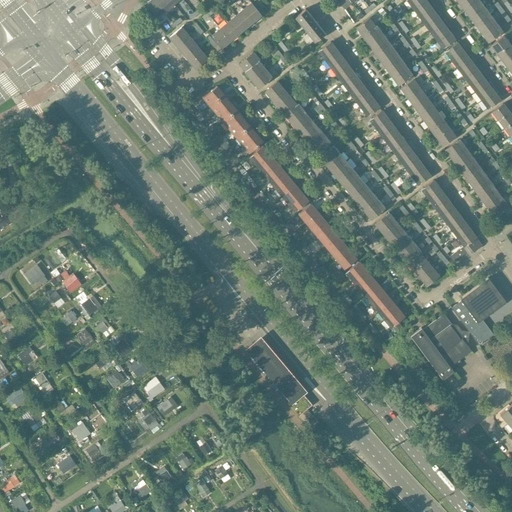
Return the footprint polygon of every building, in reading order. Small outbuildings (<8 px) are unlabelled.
[(156,0),(150,0),(146,4),(156,15),(158,17),(166,11),(156,0)] [(170,0),(156,0),(166,11),(174,4),(170,0)] [(351,2),(349,0),(336,0),(344,9),(344,8),(351,2)] [(422,0),(405,0),(412,8),(422,0)] [(425,0),(422,0),(412,8),(418,16),(430,6),(425,0)] [(459,0),(458,1),(464,9),(475,0),(459,0)] [(479,0),(475,0),(464,9),(470,17),(484,7),(479,0)] [(390,5),(387,1),(384,4),(390,12),(392,9),(389,5),(390,5)] [(260,14),(251,3),(244,9),(253,21),(260,14)] [(436,15),(430,6),(418,16),(424,24),(436,15)] [(484,7),(470,17),(476,25),(490,14),(484,7)] [(253,21),(244,9),(236,16),(245,27),(253,21)] [(315,21),(305,9),(304,9),(305,9),(296,17),(296,16),(295,17),(305,29),(315,21)] [(490,14),(476,25),(482,33),(496,22),(490,14)] [(436,15),(424,24),(430,32),(442,23),(436,15)] [(245,27),(236,16),(228,22),(237,34),(245,27)] [(368,18),(356,27),(362,35),(374,27),(368,18)] [(325,34),(315,21),(305,29),(315,42),(316,41),(315,41),(324,34),(325,34)] [(237,34),(228,22),(220,29),(230,40),(237,34)] [(496,22),(482,33),(488,41),(500,33),(500,32),(502,31),(496,22)] [(442,23),(430,32),(436,40),(448,31),(442,23)] [(374,27),(362,35),(368,43),(382,33),(376,25),(374,27)] [(181,27),(169,37),(176,44),(187,35),(181,27)] [(230,40),(220,29),(212,36),(221,47),(230,40)] [(448,31),(436,40),(442,48),(444,47),(454,39),(448,31)] [(382,33),(368,43),(374,51),(388,41),(382,33)] [(187,35),(176,44),(182,52),(194,43),(187,35)] [(491,45),(497,53),(509,44),(503,36),(491,45)] [(388,41),(374,51),(380,59),(394,49),(388,41)] [(318,51),(324,60),(337,50),(330,42),(320,49),(320,50),(318,51)] [(444,52),(451,60),(463,51),(457,42),(446,50),(447,50),(444,52)] [(194,43),(182,52),(189,60),(200,50),(194,43)] [(511,47),(509,44),(497,53),(503,61),(511,54),(511,47)] [(394,49),(380,59),(386,68),(400,57),(394,49)] [(200,50),(189,60),(196,68),(207,59),(200,50)] [(343,59),(337,50),(324,60),(330,68),(343,59)] [(463,51),(451,60),(456,68),(469,59),(463,51)] [(238,64),(245,72),(259,60),(259,61),(259,60),(253,52),(252,52),(252,53),(239,63),(238,64)] [(511,54),(503,61),(509,69),(511,66),(511,54)] [(400,57),(386,68),(392,76),(406,65),(400,57)] [(349,66),(343,59),(330,68),(336,76),(349,66)] [(469,59),(456,68),(463,76),(475,67),(469,59)] [(259,60),(245,72),(252,80),(266,69),(259,61),(259,60)] [(406,65),(392,76),(398,84),(410,76),(410,75),(412,74),(406,65)] [(355,75),(349,66),(336,76),(342,84),(355,75)] [(475,67),(463,76),(468,84),(481,75),(475,67)] [(266,69),(252,80),(259,88),(270,78),(272,76),(266,69)] [(361,82),(355,75),(342,84),(348,92),(361,82)] [(481,75),(468,84),(474,92),(487,83),(481,75)] [(400,88),(406,96),(419,87),(413,79),(400,88)] [(265,91),(272,99),(283,89),(276,81),(265,91)] [(367,91),(361,82),(348,92),(354,100),(367,91)] [(487,83),(474,92),(480,100),(493,91),(487,83)] [(203,97),(209,105),(223,94),(216,86),(203,97)] [(419,87),(406,96),(412,104),(424,95),(419,87)] [(283,89),(272,99),(278,107),(290,97),(283,89)] [(372,98),(367,91),(354,100),(360,108),(372,98)] [(493,91),(480,100),(487,109),(489,107),(499,99),(493,91)] [(223,94),(209,105),(216,113),(230,102),(223,94)] [(424,95),(412,104),(418,112),(430,103),(424,95)] [(290,97),(278,107),(284,114),(296,105),(290,97)] [(379,107),(372,98),(360,108),(366,116),(368,114),(379,107)] [(230,102),(216,113),(222,121),(236,110),(230,102)] [(296,105),(284,114),(291,122),(304,111),(298,103),(296,105)] [(430,103),(418,112),(424,120),(436,111),(430,103)] [(492,111),(498,120),(509,112),(502,103),(492,111)] [(236,110),(222,121),(229,129),(243,118),(236,110)] [(369,120),(376,129),(388,119),(381,110),(371,118),(369,120)] [(304,111),(291,122),(297,130),(311,118),(304,111)] [(436,111),(424,120),(430,129),(442,120),(436,111)] [(511,116),(509,112),(498,120),(504,127),(511,121),(511,116)] [(243,118),(229,129),(236,137),(250,126),(243,118)] [(311,118),(297,130),(304,138),(317,126),(311,118)] [(388,119),(376,129),(382,137),(394,127),(388,119)] [(442,120),(430,129),(436,136),(448,127),(442,120)] [(250,126),(236,137),(242,145),(256,134),(250,126)] [(317,126),(304,138),(310,145),(324,134),(317,126)] [(394,127),(382,137),(387,145),(400,135),(394,127)] [(448,127),(436,136),(442,145),(455,136),(448,127)] [(256,134),(242,145),(249,153),(263,142),(256,134)] [(324,134),(310,145),(317,153),(328,144),(328,143),(330,142),(324,134)] [(400,135),(387,145),(393,153),(406,143),(400,135)] [(445,149),(451,157),(465,147),(459,139),(457,140),(445,149)] [(406,143),(393,153),(399,161),(412,151),(406,143)] [(319,156),(326,164),(340,153),(333,145),(331,147),(319,156)] [(249,157),(256,165),(269,154),(262,146),(249,157)] [(465,147),(451,157),(457,165),(471,155),(465,147)] [(412,151),(399,161),(405,169),(418,159),(412,151)] [(340,153),(326,164),(333,172),(346,161),(340,153)] [(269,154),(256,165),(262,173),(275,162),(269,154)] [(471,155),(457,165),(463,173),(477,163),(471,155)] [(240,171),(248,164),(244,158),(235,166),(240,171)] [(418,159),(405,169),(411,177),(424,167),(418,159)] [(346,161),(333,172),(339,180),(352,168),(346,161)] [(275,162),(262,173),(268,181),(282,170),(275,162)] [(477,163),(463,173),(469,182),(483,171),(477,163)] [(424,167),(411,177),(417,185),(419,183),(430,175),(424,167)] [(352,168),(339,180),(345,188),(359,176),(352,168)] [(282,170),(268,181),(275,188),(288,177),(282,170)] [(483,171),(469,182),(475,190),(489,179),(483,171)] [(359,176),(345,188),(352,195),(365,184),(359,176)] [(288,177),(275,188),(281,196),(295,185),(288,177)] [(489,179),(475,190),(481,198),(495,187),(489,179)] [(421,189),(427,197),(439,188),(433,180),(423,188),(421,189)] [(365,184),(352,195),(358,203),(372,192),(365,184)] [(295,185),(281,196),(287,203),(301,192),(295,185)] [(495,187),(481,198),(487,206),(501,195),(495,187)] [(439,188),(427,197),(433,206),(445,196),(439,188)] [(301,192),(287,203),(294,212),(308,201),(301,192)] [(372,192),(358,203),(364,211),(378,199),(372,192)] [(501,195),(487,206),(493,214),(505,206),(505,205),(507,204),(501,195)] [(445,196),(433,206),(439,214),(451,204),(445,196)] [(378,199),(364,211),(371,219),(383,209),(385,207),(378,199)] [(21,205),(19,202),(5,210),(6,212),(1,215),(2,216),(0,217),(0,229),(0,228),(7,224),(7,225),(24,215),(19,206),(21,205)] [(277,208),(276,209),(274,207),(271,209),(275,214),(278,211),(283,207),(281,204),(277,207),(277,208)] [(299,213),(305,221),(317,211),(310,204),(299,213)] [(451,204),(439,214),(445,222),(457,213),(451,204)] [(317,211),(305,221),(312,229),(323,219),(317,211)] [(375,223),(381,231),(395,220),(388,212),(386,213),(375,223)] [(457,213),(445,222),(451,230),(463,220),(457,213)] [(323,219),(312,229),(318,237),(330,227),(323,219)] [(395,220),(381,231),(388,239),(401,227),(395,220)] [(463,220),(451,230),(457,238),(469,229),(463,220)] [(330,227),(318,237),(325,244),(336,235),(330,227)] [(401,227),(388,239),(394,246),(408,235),(401,227)] [(463,246),(475,237),(469,229),(457,238),(463,246)] [(336,235),(325,244),(331,252),(343,243),(336,235)] [(408,235),(394,246),(401,254),(414,243),(408,235)] [(475,237),(463,246),(449,257),(453,262),(452,262),(467,251),(469,253),(468,254),(469,254),(481,245),(481,244),(480,245),(474,238),(475,237)] [(343,243),(331,252),(338,260),(349,250),(343,243)] [(407,262),(419,252),(421,250),(414,243),(401,254),(407,262)] [(349,250),(338,260),(344,268),(356,258),(349,250)] [(425,260),(419,252),(407,262),(413,270),(425,260)] [(61,262),(57,256),(48,263),(53,269),(61,262)] [(420,277),(431,267),(425,260),(413,270),(420,277)] [(345,273),(352,281),(365,270),(358,261),(345,273)] [(37,266),(24,275),(31,283),(43,274),(37,266)] [(431,267),(420,277),(426,285),(438,276),(431,267)] [(365,270),(352,281),(358,289),(372,277),(365,270)] [(73,275),(63,283),(70,292),(80,285),(73,275)] [(372,277),(358,289),(365,297),(378,285),(372,277)] [(451,308),(479,345),(493,334),(482,319),(505,301),(488,277),(460,298),(461,300),(451,308)] [(378,285),(365,297),(371,304),(384,293),(378,285)] [(60,297),(55,291),(48,295),(53,302),(60,297)] [(384,293),(371,304),(377,312),(391,301),(384,293)] [(95,304),(90,298),(81,304),(86,311),(95,304)] [(391,301),(377,312),(384,320),(397,308),(391,301)] [(397,308),(384,320),(390,327),(404,316),(397,308)] [(67,325),(76,318),(71,311),(62,318),(67,325)] [(450,366),(471,350),(462,338),(462,332),(457,325),(451,324),(443,313),(422,329),(421,327),(410,335),(442,379),(453,371),(450,366)] [(108,328),(102,321),(97,325),(103,332),(108,328)] [(377,332),(376,330),(379,328),(377,325),(374,328),(371,330),(375,334),(377,332)] [(9,328),(3,332),(10,342),(16,338),(9,328)] [(95,342),(85,328),(75,336),(85,349),(95,342)] [(246,347),(291,399),(300,391),(302,394),(308,389),(261,334),(246,347)] [(125,348),(120,341),(114,346),(119,353),(125,348)] [(37,357),(30,347),(18,355),(25,365),(37,357)] [(110,360),(105,354),(106,353),(104,349),(92,358),(100,368),(110,360)] [(139,368),(134,362),(129,366),(134,372),(139,368)] [(9,371),(4,364),(0,366),(0,373),(1,376),(9,371)] [(49,383),(42,373),(35,378),(42,388),(49,383)] [(124,379),(119,373),(112,378),(117,385),(124,379)] [(155,377),(142,386),(151,399),(164,389),(155,377)] [(28,398),(20,387),(13,392),(21,403),(28,398)] [(307,409),(312,404),(302,394),(300,391),(291,399),(287,402),(298,416),(302,413),(307,409)] [(141,401),(134,392),(128,397),(134,406),(141,401)] [(163,412),(174,403),(168,395),(157,404),(163,412)] [(65,408),(60,401),(55,406),(59,412),(65,408)] [(511,403),(500,414),(507,422),(511,417),(511,403)] [(156,420),(146,408),(142,411),(145,415),(138,420),(145,429),(156,420)] [(317,421),(307,409),(302,413),(312,425),(317,421)] [(42,417),(37,410),(30,415),(35,422),(42,417)] [(81,418),(69,428),(83,443),(95,433),(81,418)] [(57,439),(53,432),(45,437),(50,444),(57,439)] [(211,449),(206,441),(199,445),(205,454),(211,449)] [(99,450),(94,443),(86,449),(90,456),(93,460),(102,454),(99,450)] [(74,463),(69,456),(62,461),(67,467),(74,463)] [(191,463),(186,456),(179,461),(183,468),(191,463)] [(228,473),(222,465),(215,469),(221,478),(228,473)] [(171,477),(167,470),(158,475),(163,482),(171,477)] [(14,486),(9,478),(0,483),(0,484),(5,491),(14,486)] [(205,484),(202,479),(195,483),(198,489),(205,484)] [(150,490),(146,484),(136,490),(140,496),(150,490)] [(182,498),(186,495),(183,491),(173,498),(180,509),(187,505),(182,498)] [(25,503),(19,494),(10,500),(15,509),(25,503)] [(122,502),(112,508),(114,511),(120,511),(128,507),(125,503),(123,504),(122,502)]
